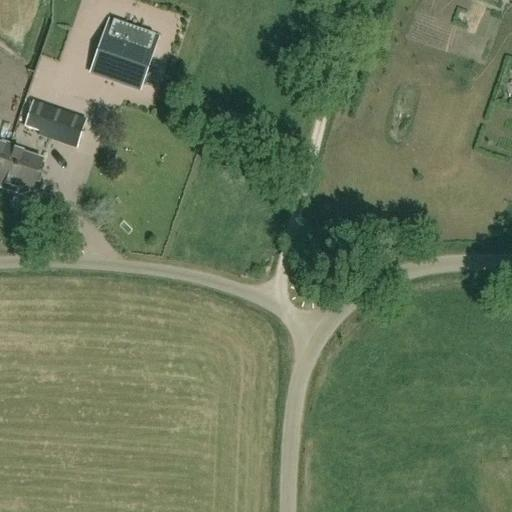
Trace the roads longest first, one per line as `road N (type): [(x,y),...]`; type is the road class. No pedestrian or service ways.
road 1 (unclassified): [(318,335),(277,299),(213,282),(150,269),(0,263)]
road 2 (track): [(277,299),(343,43),(362,0)]
road 3 (unclassified): [(318,335),(395,272),(511,260)]
road 4 (unclassified): [(287,511),(290,430),(318,335)]
